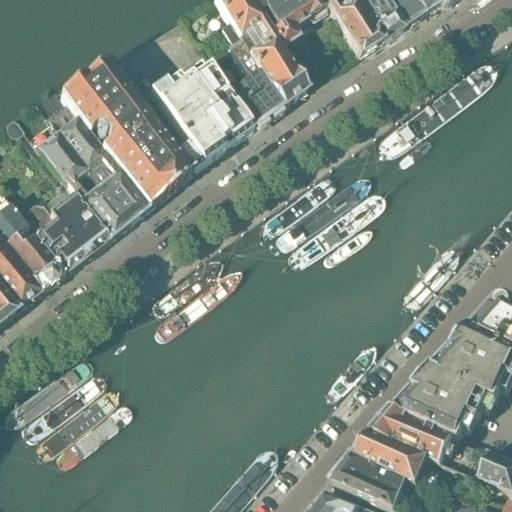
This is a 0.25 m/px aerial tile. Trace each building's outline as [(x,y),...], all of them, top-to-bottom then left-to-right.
[(214,0),(214,3),(212,5),(228,30),(220,36),(230,51),(238,46),(258,78),(282,114),(307,96),(281,55),(246,0),(214,0)] [(246,0),(281,55),(297,44),(292,35),(307,26),(308,27),(313,28),(325,20),(326,16),(325,15),(326,14),(327,15),(328,15),(318,0),(246,0)] [(318,0),(328,15),(358,62),(358,63),(365,59),(366,59),(373,54),(373,53),(380,49),(354,7),(338,17),(331,5),(339,0),(318,0)] [(359,0),(353,4),(354,7),(380,49),(402,35),(402,34),(381,0),(359,0)] [(381,0),(402,34),(403,34),(404,33),(408,30),(410,29),(424,20),(410,0),(381,0)] [(410,0),(424,20),(430,16),(438,11),(439,10),(433,0),(410,0)] [(433,0),(439,10),(456,0),(455,0),(433,0)] [(228,100),(252,135),(272,121),(272,120),(276,117),(277,118),(282,114),(258,78),(238,46),(230,51),(226,55),(247,85),(240,90),(240,91),(228,100)] [(197,176),(252,135),(228,100),(202,60),(151,99),(188,152),(183,156),(176,162),(189,180),(190,179),(191,181),(197,176)] [(66,111),(75,123),(90,142),(97,137),(104,134),(113,147),(113,154),(104,161),(147,216),(148,217),(149,215),(154,211),(156,210),(156,209),(161,205),(164,203),(163,203),(168,200),(170,198),(170,197),(175,193),(175,194),(176,193),(176,192),(182,187),(182,188),(184,186),(189,182),(191,181),(190,179),(189,180),(176,162),(127,99),(108,70),(60,102),(66,111)] [(66,111),(47,125),(57,138),(116,216),(112,219),(124,235),(141,222),(147,216),(104,161),(90,142),(75,123),(66,111)] [(12,128),(7,132),(7,137),(8,138),(12,144),(17,144),(24,138),(19,132),(18,130),(12,128)] [(57,138),(37,154),(68,194),(109,248),(124,235),(112,219),(116,216),(57,138)] [(25,227),(22,229),(63,282),(66,279),(67,280),(82,268),(92,260),(109,248),(68,194),(42,214),(34,213),(26,219),(26,226),(25,227)] [(0,248),(41,300),(42,299),(64,282),(63,282),(22,229),(16,221),(22,216),(15,207),(9,212),(4,205),(0,208),(0,248)] [(41,301),(41,300),(0,248),(0,296),(17,319),(41,301)] [(0,332),(0,331),(14,321),(17,319),(0,296),(0,332)] [(511,357),(511,307),(506,304),(496,306),(470,336),(511,357)] [(395,419),(459,448),(470,425),(477,428),(488,405),(496,409),(505,386),(511,388),(511,357),(470,336),(441,368),(395,419)] [(511,470),(506,468),(459,448),(395,419),(381,435),(378,437),(373,444),(428,470),(509,503),(510,503),(511,498),(511,470)] [(417,494),(428,470),(373,444),(369,449),(354,467),(408,490),(417,494)] [(354,467),(345,478),(402,504),(405,497),(408,490),(354,467)] [(377,511),(398,511),(402,504),(345,478),(339,486),(333,493),(377,511)] [(352,511),(327,502),(326,500),(315,511),(352,511)]
